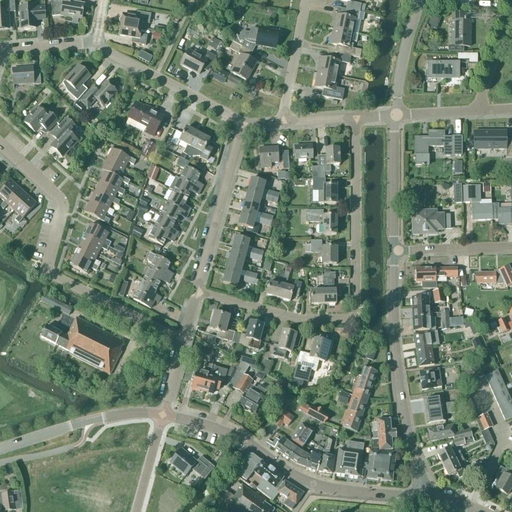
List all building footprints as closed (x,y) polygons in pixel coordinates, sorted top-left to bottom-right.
[(0,28),(9,28),(8,13),(15,12),(14,0),(6,0),(7,8),(0,8),(0,28)] [(81,20),(84,5),(70,2),(70,0),(54,0),(53,4),(51,4),(52,17),(60,16),(60,17),(81,20)] [(352,3),(352,0),(334,0),(347,3),(346,10),(364,13),(365,6),(361,5),(352,3)] [(34,8),(34,7),(20,8),(21,30),(35,29),(35,21),(38,21),(45,21),(44,8),(34,8)] [(364,14),(364,13),(346,10),(344,17),(335,16),(332,30),(353,34),(356,20),(358,20),(362,20),(362,18),(369,19),(370,15),(364,14)] [(121,25),(141,29),(142,23),(149,24),(151,15),(136,12),(135,18),(123,16),(121,25)] [(465,21),(465,14),(452,14),(452,21),(451,21),(451,47),(448,47),(448,53),(463,53),(463,47),(470,47),(470,21),(465,21)] [(140,35),(141,29),(121,25),(119,35),(132,38),(131,44),(145,46),(147,36),(140,35)] [(248,52),(252,45),(255,47),(275,51),(279,31),(259,27),(258,30),(252,29),(250,35),(242,33),(239,38),(236,37),(233,44),(248,52)] [(358,35),(353,34),(332,30),(329,45),(336,46),(335,54),(337,54),(351,57),(359,59),(361,51),(352,49),(353,43),(356,43),(358,35)] [(159,43),(160,35),(153,33),(151,41),(159,43)] [(224,44),(218,42),(214,50),(219,53),(224,44)] [(245,58),(248,52),(233,44),(229,50),(241,56),(232,74),(248,82),(257,64),(245,58)] [(204,59),(188,50),(180,66),(199,75),(204,66),(210,69),(216,58),(207,53),(204,59)] [(140,52),(137,58),(149,64),(152,58),(140,52)] [(349,65),(351,57),(337,54),(335,62),(320,58),(317,73),(337,77),(340,63),(349,65)] [(457,55),(457,61),(468,61),(468,64),(477,64),(477,55),(457,55)] [(441,79),(458,79),(458,64),(428,64),(428,77),(441,77),(441,79)] [(77,101),(87,90),(82,86),(90,77),(78,66),(62,83),(67,93),(77,101)] [(221,71),(214,68),(209,78),(217,81),(221,71)] [(33,71),(32,69),(12,70),(13,90),(14,90),(14,85),(33,84),(33,86),(41,85),(40,71),(33,71)] [(335,89),(337,77),(317,73),(314,88),(324,90),(322,97),(342,101),(344,90),(335,89)] [(111,97),(116,92),(106,83),(97,92),(92,88),(83,98),(91,106),(96,100),(103,107),(104,105),(105,106),(112,98),(111,97)] [(79,115),(84,109),(77,102),(72,109),(79,115)] [(129,119),(126,124),(133,128),(136,123),(147,128),(145,132),(153,137),(163,118),(157,115),(158,113),(145,106),(144,108),(137,104),(129,119)] [(45,115),(37,108),(23,123),(35,133),(41,126),(47,133),(57,121),(47,112),(45,115)] [(58,140),(52,146),(63,157),(72,147),(73,148),(77,143),(76,143),(77,142),(70,135),(76,129),(66,120),(58,129),(52,135),(58,140)] [(187,156),(198,134),(186,128),(183,135),(176,132),(170,143),(177,146),(179,142),(187,146),(183,154),(187,156)] [(452,138),(444,138),(444,132),(428,132),(428,138),(414,138),(414,157),(415,157),(415,166),(421,166),(421,167),(424,167),(424,166),(428,166),(428,156),(427,156),(427,147),(443,148),(443,157),(453,157),(453,156),(461,156),(461,138),(452,137),(452,138)] [(511,140),(506,140),(506,132),(473,132),(473,150),(506,150),(506,159),(511,158),(511,140)] [(198,134),(187,156),(190,158),(195,150),(202,154),(200,158),(207,162),(212,151),(206,147),(210,140),(198,134)] [(157,147),(147,142),(140,154),(151,160),(157,147)] [(295,161),(312,160),(311,146),(294,147),(295,161)] [(260,169),(270,169),(270,164),(278,164),(277,148),(259,149),(260,169)] [(318,180),(325,180),(324,173),(330,173),(330,166),(340,165),(339,149),(325,150),(326,165),(324,166),(324,167),(318,168),(318,180)] [(106,161),(124,170),(128,163),(133,166),(135,161),(112,150),(106,161)] [(179,180),(200,191),(203,187),(196,183),(200,176),(186,168),(189,163),(184,160),(183,162),(179,160),(176,166),(185,171),(180,180),(179,180)] [(120,177),(124,170),(106,161),(101,170),(105,172),(104,174),(122,183),(128,186),(130,182),(120,177)] [(156,177),(159,169),(151,167),(149,175),(156,177)] [(284,175),(284,173),(277,174),(277,181),(285,181),(285,182),(290,182),(289,174),(284,175)] [(119,189),(122,183),(104,174),(99,184),(117,193),(122,196),(124,192),(119,189)] [(179,180),(180,180),(175,178),(169,190),(173,192),(187,199),(191,192),(198,196),(200,191),(179,180)] [(251,180),(248,191),(262,195),(265,184),(251,180)] [(325,180),(318,180),(312,180),(312,192),(318,192),(318,204),(324,204),(336,205),(336,204),(339,204),(339,197),(336,197),(336,186),(325,186),(325,180)] [(0,207),(1,208),(19,189),(10,181),(0,192),(0,199),(4,202),(0,206),(0,207)] [(114,199),(117,193),(99,184),(94,194),(111,203),(117,206),(119,202),(114,199)] [(454,204),(461,203),(461,185),(453,186),(454,204)] [(478,187),(464,187),(464,203),(471,203),(472,221),(492,221),(491,205),(480,206),(479,188),(478,187)] [(14,211),(27,197),(19,189),(1,208),(3,210),(7,206),(14,211)] [(173,192),(172,194),(168,191),(163,200),(168,202),(167,204),(188,215),(190,210),(184,207),(187,199),(173,192)] [(248,191),(244,203),(259,207),(262,195),(248,191)] [(268,192),(266,197),(278,200),(279,195),(268,192)] [(108,209),(111,203),(94,194),(88,204),(106,213),(112,216),(114,212),(108,209)] [(27,197),(14,211),(19,216),(15,221),(18,224),(36,205),(27,197)] [(266,197),(265,201),(276,205),(278,201),(278,200),(266,197)] [(141,198),(140,205),(145,208),(148,202),(141,198)] [(244,203),(241,214),(256,218),(259,207),(244,203)] [(104,218),(106,213),(88,204),(84,213),(107,225),(110,221),(104,218)] [(185,219),(188,215),(167,204),(161,216),(175,223),(179,216),(185,219)] [(498,205),(491,205),(492,221),(498,220),(498,225),(511,225),(511,210),(499,210),(498,205)] [(323,223),(323,226),(318,226),(316,228),(316,233),(318,235),(323,235),(336,236),(336,217),(323,217),(323,218),(320,218),(320,211),(305,211),(305,223),(323,223)] [(435,216),(435,212),(413,213),(413,230),(412,230),(412,236),(419,236),(419,235),(436,234),(436,231),(459,230),(459,229),(450,230),(450,215),(435,216)] [(241,214),(238,226),(247,228),(246,232),(251,234),(252,230),(256,218),(241,214)] [(262,215),(260,219),(272,223),(273,218),(262,215)] [(171,230),(175,223),(161,216),(155,227),(175,239),(178,234),(171,230)] [(260,219),(259,224),(270,228),(271,226),(272,223),(260,219)] [(85,236),(109,248),(111,243),(105,241),(108,234),(90,225),(85,236)] [(173,243),(175,239),(155,227),(148,239),(162,247),(166,239),(173,243)] [(143,232),(135,228),(132,235),(140,239),(143,232)] [(106,252),(109,248),(85,236),(80,246),(98,255),(101,249),(106,252)] [(232,249),(246,253),(249,242),(235,238),(232,249)] [(336,265),(336,248),(321,248),(321,241),(310,241),(310,245),(304,245),(304,254),(323,254),(323,265),(336,265)] [(95,261),(98,255),(80,246),(75,256),(98,268),(100,264),(95,261)] [(243,265),(246,253),(232,249),(229,261),(243,265)] [(150,269),(170,280),(173,275),(166,272),(170,264),(156,257),(151,254),(147,260),(148,263),(152,265),(150,269)] [(96,272),(98,268),(75,256),(69,266),(87,275),(90,269),(96,272)] [(269,273),(272,262),(266,260),(264,271),(269,273)] [(241,272),(243,265),(229,261),(226,272),(240,276),(240,277),(244,278),(244,277),(256,281),(257,276),(241,272)] [(504,289),(511,285),(511,275),(508,268),(497,273),(494,274),(476,274),(476,284),(493,285),(503,285),(504,289)] [(168,284),(170,280),(150,269),(143,281),(157,288),(161,281),(168,284)] [(457,278),(457,269),(435,269),(415,269),(415,277),(414,277),(414,282),(415,281),(415,283),(422,283),(422,290),(436,290),(436,279),(457,278)] [(237,288),(240,277),(240,276),(226,272),(222,284),(237,288)] [(278,299),(285,273),(281,272),(277,284),(269,282),(266,296),(278,299)] [(285,273),(278,299),(290,302),(291,297),(297,299),(301,284),(295,283),(293,289),(286,287),(289,274),(285,273)] [(323,291),(323,305),(336,305),(335,291),(327,291),(327,280),(335,279),(335,273),(322,274),(323,278),(322,278),(323,286),(323,291)] [(113,286),(118,279),(111,275),(107,283),(113,286)] [(254,286),(256,281),(244,277),(244,278),(242,283),(254,286)] [(157,288),(143,281),(133,300),(150,309),(154,302),(158,304),(160,299),(154,295),(157,288)] [(311,305),(323,305),(323,291),(311,291),(311,305)] [(434,305),(444,304),(442,291),(432,293),(434,305)] [(69,317),(72,310),(45,296),(41,303),(69,317)] [(412,309),(429,308),(429,298),(412,298),(412,309)] [(413,319),(429,319),(429,308),(412,309),(413,319)] [(232,343),(234,333),(225,331),(229,317),(214,313),(210,330),(218,332),(216,338),(232,343)] [(124,343),(76,318),(67,337),(46,327),(40,338),(69,352),(68,355),(109,376),(121,353),(120,352),(124,343)] [(449,318),(441,318),(441,325),(442,325),(443,332),(450,331),(450,328),(449,319),(449,318)] [(463,318),(449,319),(450,328),(463,327),(463,326),(463,318)] [(429,319),(413,319),(413,332),(430,331),(435,331),(435,319),(429,319)] [(502,334),(509,331),(503,320),(497,323),(502,334)] [(489,324),(492,330),(497,327),(494,321),(489,324)] [(464,324),(465,330),(469,328),(476,325),(475,322),(464,324)] [(258,342),(263,326),(250,323),(246,337),(241,335),(241,336),(237,334),(234,344),(238,346),(258,351),(260,343),(258,342)] [(297,348),(300,338),(295,337),(295,335),(283,332),(279,347),(273,346),(271,357),(284,360),(286,352),(291,354),(292,347),(297,348)] [(415,350),(431,348),(429,333),(413,335),(415,350)] [(501,347),(511,342),(511,339),(510,335),(499,341),(501,347)] [(208,336),(206,343),(213,348),(216,338),(208,336)] [(478,339),(471,342),(473,347),(480,344),(478,339)] [(301,354),(294,376),(293,379),(290,388),(297,390),(299,381),(308,384),(311,371),(316,372),(316,371),(327,374),(330,364),(324,363),(329,344),(314,340),(310,357),(301,354)] [(431,348),(415,350),(418,368),(434,366),(431,348)] [(198,370),(203,355),(195,353),(190,368),(198,370)] [(372,363),(374,356),(365,353),(363,359),(372,363)] [(296,369),(299,356),(294,354),(290,368),(296,369)] [(241,357),(239,362),(250,368),(253,361),(241,357)] [(267,375),(270,362),(264,361),(261,374),(267,375)] [(236,374),(230,387),(242,394),(243,394),(244,395),(238,405),(254,414),(261,404),(259,403),(266,392),(258,388),(253,384),(249,391),(248,392),(246,391),(252,381),(244,376),(249,368),(240,363),(236,374)] [(477,380),(484,377),(478,364),(472,367),(477,380)] [(210,369),(203,392),(212,394),(213,389),(219,391),(221,382),(223,382),(225,376),(213,372),(215,367),(210,366),(210,369)] [(203,392),(210,369),(205,367),(204,373),(200,373),(200,375),(196,373),(191,389),(203,392)] [(487,383),(500,377),(497,371),(496,372),(493,367),(482,372),(487,383)] [(357,390),(370,394),(377,373),(364,368),(361,378),(358,377),(357,381),(352,397),(354,397),(357,390)] [(230,369),(227,377),(232,379),(236,371),(230,369)] [(441,388),(439,370),(430,371),(419,372),(421,391),(433,389),(441,388)] [(490,389),(503,384),(500,377),(487,383),(490,389)] [(493,396),(506,390),(504,386),(503,384),(490,389),(493,396)] [(366,406),(370,394),(357,390),(354,397),(352,397),(350,401),(366,406)] [(496,402),(509,397),(506,390),(493,396),(496,402)] [(346,406),(348,400),(339,397),(337,403),(346,406)] [(499,409),(511,403),(509,397),(496,402),(499,409)] [(425,413),(453,408),(452,403),(442,405),(441,398),(423,401),(425,413)] [(362,417),(366,406),(350,401),(349,405),(351,406),(349,412),(362,417)] [(502,415),(511,410),(511,403),(499,409),(502,415)] [(328,416),(310,407),(307,415),(324,423),(328,416)] [(453,408),(425,413),(427,425),(445,422),(444,415),(454,413),(453,408)] [(511,410),(502,415),(505,422),(511,418),(511,410)] [(287,427),(294,419),(284,411),(273,426),(279,430),(284,424),(287,427)] [(356,434),(362,417),(349,412),(346,421),(344,421),(342,426),(344,427),(343,429),(356,434)] [(485,431),(492,428),(486,415),(479,418),(485,431)] [(316,429),(319,424),(312,421),(310,425),(316,429)] [(378,452),(379,452),(392,452),(391,440),(396,440),(395,432),(390,432),(389,421),(376,421),(376,424),(372,424),(372,441),(377,441),(378,452)] [(301,450),(314,430),(310,428),(309,429),(302,424),(290,443),(301,450)] [(471,437),(471,436),(470,431),(455,435),(452,426),(428,431),(430,442),(453,438),(454,442),(471,437)] [(471,437),(454,442),(450,443),(450,444),(451,448),(452,449),(472,444),(482,439),(479,433),(471,436),(471,437)] [(289,445),(290,443),(282,438),(280,442),(276,439),(271,447),(275,449),(274,449),(289,460),(296,450),(289,445)] [(324,451),(318,472),(332,474),(334,458),(329,457),(330,454),(329,453),(331,442),(328,439),(324,451)] [(379,454),(379,452),(378,452),(377,441),(372,441),(373,448),(372,448),(372,453),(370,453),(368,468),(360,467),(360,470),(365,471),(368,471),(367,479),(391,483),(395,454),(379,454)] [(304,451),(301,450),(290,443),(289,445),(296,450),(289,460),(296,464),(304,467),(308,457),(303,455),(305,452),(304,451)] [(360,470),(360,467),(362,454),(363,446),(347,443),(346,451),(338,450),(335,475),(364,479),(365,471),(360,470)] [(442,466),(461,457),(459,452),(453,455),(449,448),(437,455),(442,466)] [(318,472),(324,451),(319,449),(317,456),(308,453),(309,450),(306,449),(304,451),(305,452),(303,455),(308,457),(304,467),(316,472),(318,472)] [(200,477),(201,475),(204,477),(213,467),(201,457),(196,463),(180,450),(169,464),(184,477),(191,470),(200,477)] [(278,492),(283,484),(281,482),(283,479),(252,455),(247,456),(234,472),(246,482),(253,472),(263,480),(278,492)] [(461,457),(442,466),(448,478),(456,473),(459,479),(463,477),(464,474),(459,463),(464,461),(461,457)] [(476,479),(482,469),(473,464),(467,474),(476,479)] [(507,496),(511,487),(511,478),(504,474),(506,471),(500,468),(495,476),(498,478),(494,484),(497,486),(495,489),(507,496)] [(284,482),(283,484),(278,492),(263,480),(256,490),(272,502),(278,494),(286,500),(294,488),(284,482)] [(227,507),(233,511),(234,510),(237,511),(273,511),(274,511),(265,504),(266,503),(242,486),(235,498),(220,488),(214,497),(227,507)] [(294,488),(286,500),(287,500),(284,506),(292,511),(296,505),(303,494),(294,488)] [(0,511),(7,511),(23,510),(21,491),(0,494),(0,511)]
